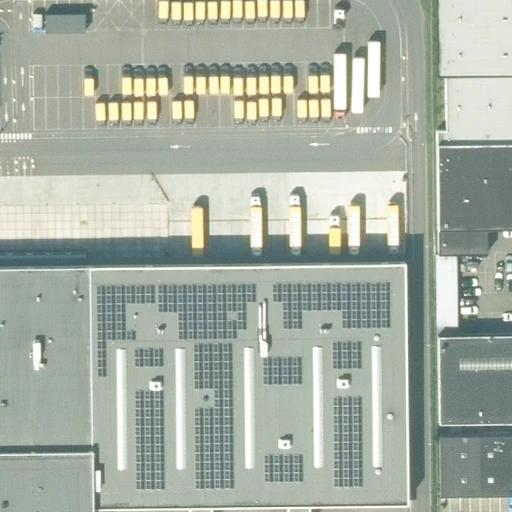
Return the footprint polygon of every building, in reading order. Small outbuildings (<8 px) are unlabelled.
[(486,229),(511,228),(511,0),(433,0),(435,76),(445,76),(446,130),(435,130),(437,253),(455,253),(486,253),(486,229)] [(0,511),(90,511),(91,505),(152,504),(168,504),(186,504),(186,511),(208,511),(208,504),(284,503),(283,511),(305,511),(306,503),(346,502),(404,501),(401,259),(85,263),(85,252),(0,252),(0,511)] [(435,253),(435,334),(437,334),(455,334),(455,253),(437,253),(435,253)] [(511,333),(455,334),(437,334),(438,422),(511,421),(511,333)] [(439,496),(511,494),(511,433),(438,435),(439,496)]
